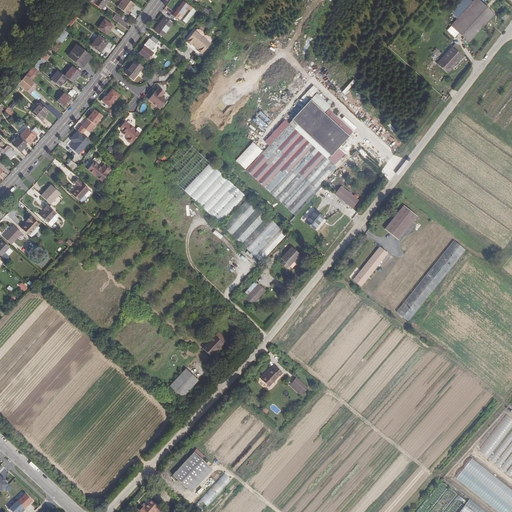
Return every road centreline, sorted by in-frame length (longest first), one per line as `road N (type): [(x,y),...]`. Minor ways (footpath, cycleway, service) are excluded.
road 1 (residential): [(107,511),(270,337),(511,28)]
road 2 (tertiary): [(0,195),(108,69)]
